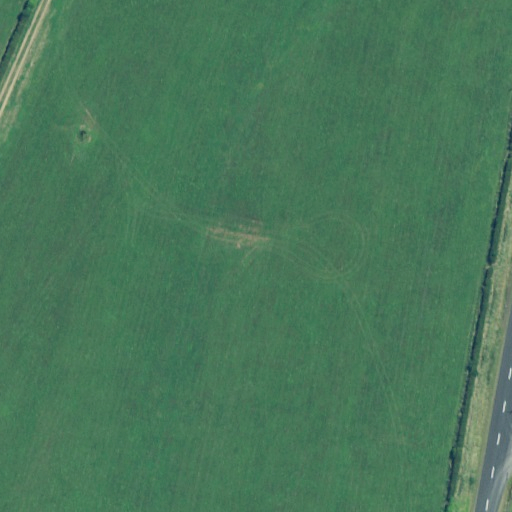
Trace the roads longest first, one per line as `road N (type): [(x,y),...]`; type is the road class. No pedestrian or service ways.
road 1 (track): [(80,0),(0,197)]
road 2 (unclassified): [(511,388),(490,511)]
